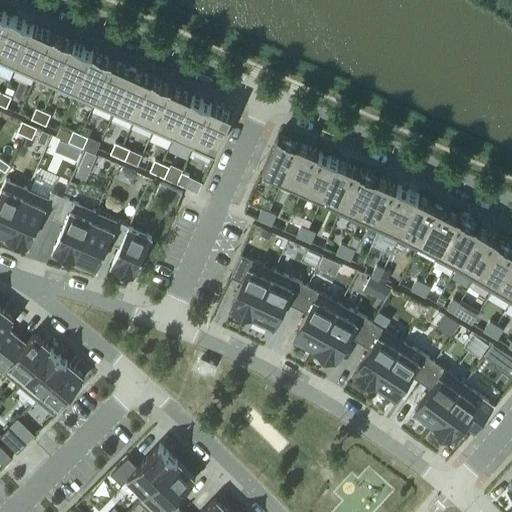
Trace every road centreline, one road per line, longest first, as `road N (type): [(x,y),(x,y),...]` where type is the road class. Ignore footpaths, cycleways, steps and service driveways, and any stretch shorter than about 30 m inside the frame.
road 1 (residential): [(174,321),(327,400),(457,489)]
road 2 (residential): [(511,204),(265,94)]
road 3 (residential): [(174,321),(265,94)]
road 4 (residential): [(265,94),(47,0)]
road 5 (residential): [(137,386),(267,511)]
road 6 (residential): [(13,511),(137,386)]
road 7 (residential): [(5,277),(174,321)]
road 8 (residential): [(5,277),(137,386)]
